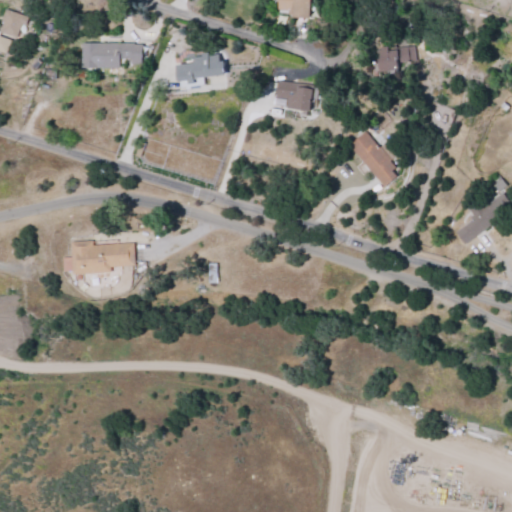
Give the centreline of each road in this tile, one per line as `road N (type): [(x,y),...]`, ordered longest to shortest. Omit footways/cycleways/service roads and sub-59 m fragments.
road 1 (residential): [(511,293),(0,133),(299,54)]
road 2 (residential): [(511,309),(159,203),(76,200),(0,213)]
